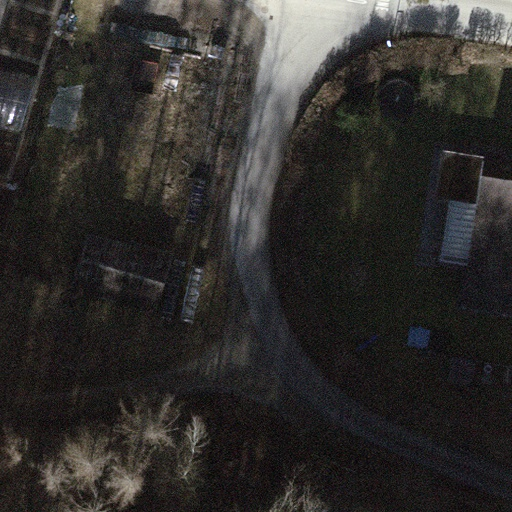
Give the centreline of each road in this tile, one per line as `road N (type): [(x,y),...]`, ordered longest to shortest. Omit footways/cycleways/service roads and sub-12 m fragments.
road 1 (unclassified): [(340,0),(281,81),(249,202),(256,313),(346,415),(511,486)]
road 2 (track): [(0,396),(129,400),(207,372),(256,313)]
road 3 (residential): [(511,22),(371,0)]
